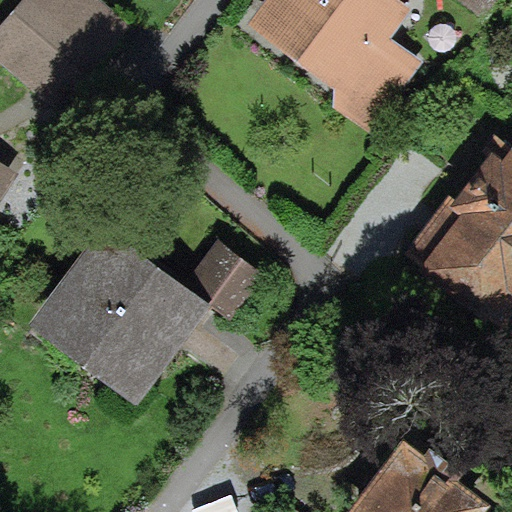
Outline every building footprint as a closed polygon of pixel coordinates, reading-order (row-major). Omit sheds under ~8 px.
[(49,0),(30,0),(18,15),(70,59),(81,69),(102,44),(49,0)] [(277,0),(266,15),(345,74),(400,0),(277,0)] [(0,40),(50,83),(70,59),(18,15),(0,35),(0,40)] [(424,244),(503,304),(511,292),(511,158),(497,147),(424,244)] [(110,247),(49,328),(80,352),(89,339),(131,371),(182,302),(110,247)] [(220,248),(199,277),(231,302),(253,273),(220,248)] [(358,510),(361,511),(474,511),(469,508),(474,501),(447,481),(457,468),(430,448),(421,460),(405,448),(358,510)]
